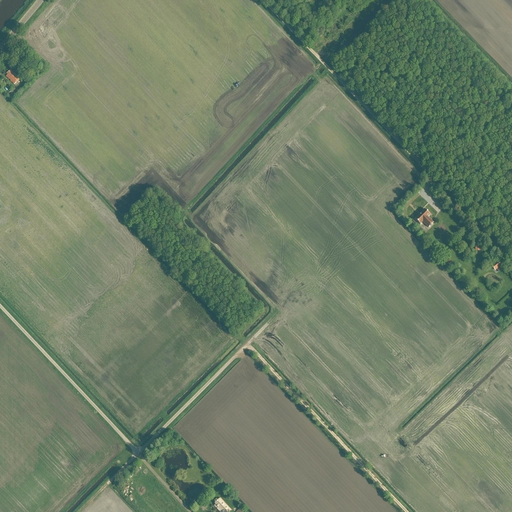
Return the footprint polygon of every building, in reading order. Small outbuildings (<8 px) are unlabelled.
[(14,85),(20,80),(11,70),(7,74),(7,75),(6,77),(14,85)] [(420,226),(423,223),(428,228),(433,224),(427,218),(430,215),(424,210),(414,220),(420,226)] [(495,271),(502,266),(498,261),(491,266),(495,271)] [(234,511),(243,511),(244,511),(231,498),(228,501),(235,508),(233,510),(234,511)] [(219,511),(228,511),(230,510),(220,499),(215,504),(216,505),(214,506),(219,511)]
